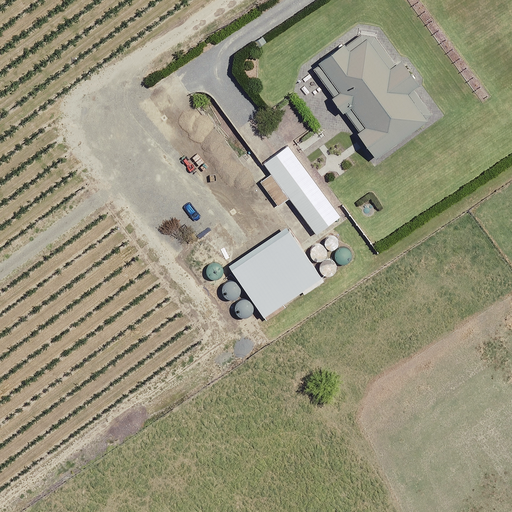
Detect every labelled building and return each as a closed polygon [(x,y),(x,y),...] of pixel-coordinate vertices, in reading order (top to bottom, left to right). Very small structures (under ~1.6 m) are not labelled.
[(382,68),(354,30),(315,58),(337,89),(328,96),(338,110),(346,103),(358,119),(349,126),(371,155),(420,119),(400,92),(411,84),(393,60),(382,68)] [(336,214),(283,143),(259,161),(312,232),(336,214)] [(214,227),(190,193),(167,209),(192,243),(214,227)] [(225,265),(264,320),(281,308),(277,302),(298,287),(301,292),(319,280),(281,226),(225,265)] [(338,245),(329,230),(303,245),(323,278),(334,271),(323,254),(338,245)]
